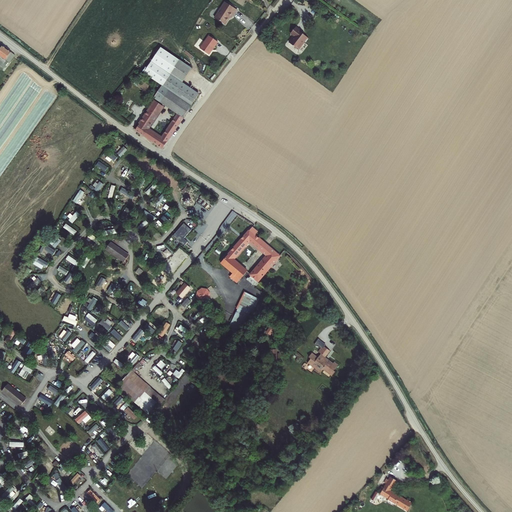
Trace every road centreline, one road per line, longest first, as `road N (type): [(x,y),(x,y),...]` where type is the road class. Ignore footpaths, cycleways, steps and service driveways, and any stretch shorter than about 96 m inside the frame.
road 1 (residential): [(162,155),(264,222),(311,264),(481,511)]
road 2 (residential): [(0,34),(162,155)]
road 3 (unclassified): [(282,0),(162,155)]
